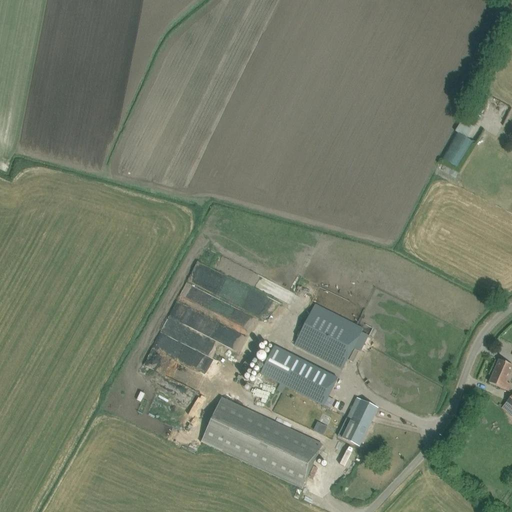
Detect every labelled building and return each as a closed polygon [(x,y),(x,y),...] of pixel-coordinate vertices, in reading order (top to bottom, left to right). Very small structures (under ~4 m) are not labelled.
[(461,121),(474,128),(485,109),(473,101),(461,121)] [(239,300),(256,309),(262,296),(245,287),(239,300)] [(342,368),(364,325),(315,301),(293,344),(342,368)] [(177,315),(175,320),(184,324),(186,319),(177,315)] [(275,346),(261,375),(323,406),(338,378),(275,346)] [(213,355),(211,363),(219,364),(220,357),(213,355)] [(511,369),(511,365),(499,360),(489,383),(508,391),(511,385),(506,383),(511,369)] [(191,376),(174,419),(190,426),(204,389),(198,387),(200,380),(191,376)] [(511,395),(502,408),(511,415),(511,395)] [(222,399),(202,443),(302,489),(323,445),(222,399)] [(367,430),(378,409),(361,400),(342,438),(360,447),(368,430),(367,430)]
